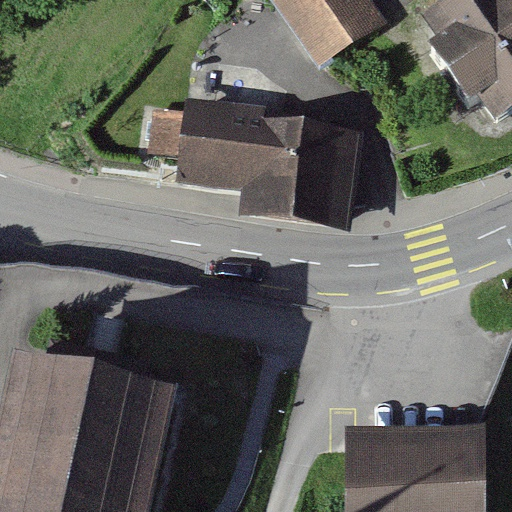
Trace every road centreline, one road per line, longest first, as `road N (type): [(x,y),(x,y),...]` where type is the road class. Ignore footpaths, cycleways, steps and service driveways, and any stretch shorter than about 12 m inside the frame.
road 1 (secondary): [(0,207),(45,222),(348,266)]
road 2 (residential): [(348,266),(345,332),(279,511)]
road 3 (secondary): [(348,266),(430,256),(511,224)]
